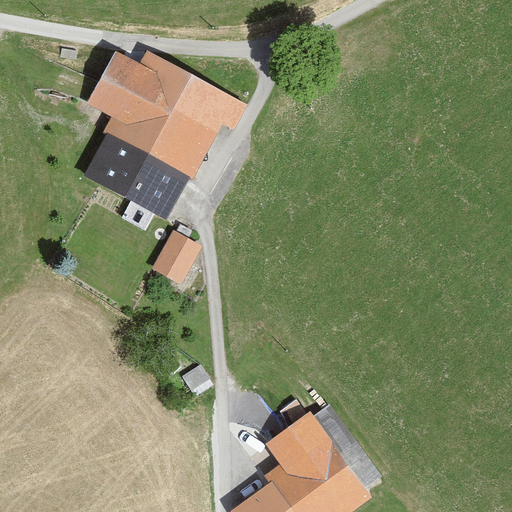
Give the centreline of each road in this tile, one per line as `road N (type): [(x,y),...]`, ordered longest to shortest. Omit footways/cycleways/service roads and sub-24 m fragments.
road 1 (track): [(224,511),(199,190),(261,90),(258,44)]
road 2 (unclassified): [(366,0),(315,28),(258,44),(166,45),(0,20)]
